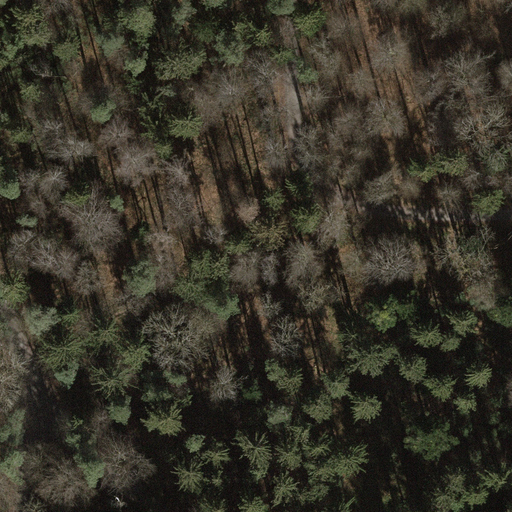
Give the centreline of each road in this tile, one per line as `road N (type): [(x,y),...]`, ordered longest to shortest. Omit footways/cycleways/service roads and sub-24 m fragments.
road 1 (track): [(286,0),(285,106),(322,197),(416,212),(511,212)]
road 2 (track): [(35,407),(160,511)]
road 3 (track): [(0,284),(35,407)]
